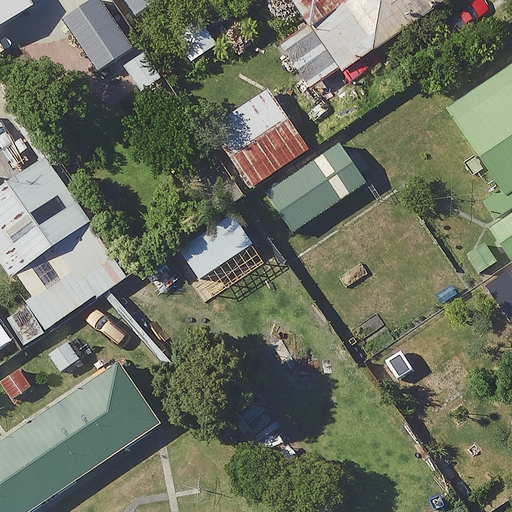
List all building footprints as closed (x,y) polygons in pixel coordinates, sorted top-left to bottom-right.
[(0,0),(0,13),(18,2),(16,0),(0,0)] [(65,0),(51,10),(92,70),(105,62),(127,95),(150,80),(96,0),(65,0)] [(120,0),(128,11),(142,0),(120,0)] [(422,0),(284,0),(299,19),(269,41),(302,87),(422,0)] [(511,246),(511,55),(435,105),(482,177),(454,196),(495,258),(511,246)] [(295,145),(254,87),(198,126),(238,184),(295,145)] [(367,172),(341,132),(249,191),(275,231),(367,172)] [(120,268),(33,148),(0,171),(0,272),(17,295),(0,307),(0,326),(13,345),(120,268)] [(511,312),(511,253),(475,280),(502,319),(511,312)] [(202,349),(175,316),(141,342),(167,376),(202,349)] [(0,511),(13,511),(147,424),(104,360),(0,429),(0,511)]
